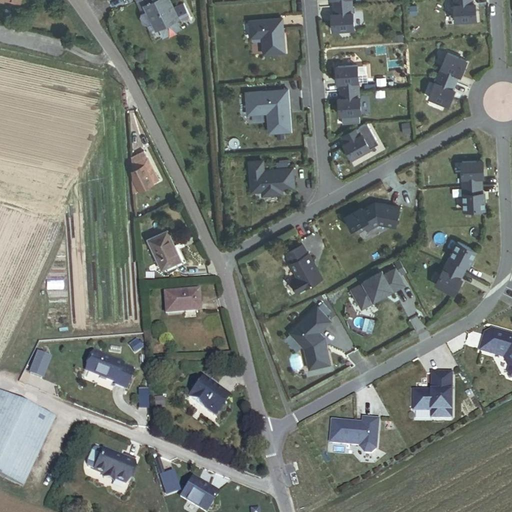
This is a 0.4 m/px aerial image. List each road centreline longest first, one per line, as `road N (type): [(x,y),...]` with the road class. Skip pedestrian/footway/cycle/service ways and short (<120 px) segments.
road 1 (residential): [(511,265),(497,301),(266,432)]
road 2 (residential): [(220,266),(135,92),(78,0)]
road 3 (residential): [(326,202),(309,0)]
road 4 (residential): [(326,202),(478,117)]
road 5 (residential): [(266,432),(220,266)]
road 6 (residential): [(220,266),(326,202)]
